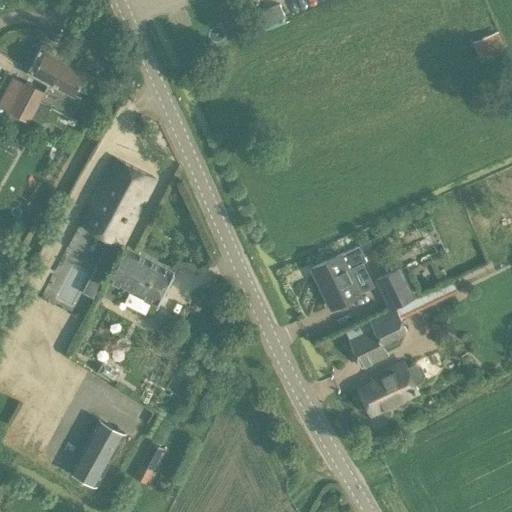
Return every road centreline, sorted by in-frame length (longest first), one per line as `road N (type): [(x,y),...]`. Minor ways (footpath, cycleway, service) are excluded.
road 1 (tertiary): [(369,511),(264,322),(119,0)]
road 2 (unknown): [(154,74),(59,237),(38,294)]
